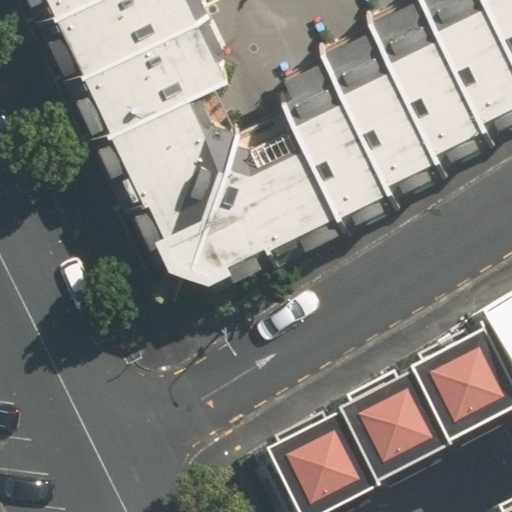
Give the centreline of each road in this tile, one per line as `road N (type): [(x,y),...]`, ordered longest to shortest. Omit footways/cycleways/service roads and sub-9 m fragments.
road 1 (residential): [(105,450),(511,198)]
road 2 (residential): [(0,242),(105,450)]
